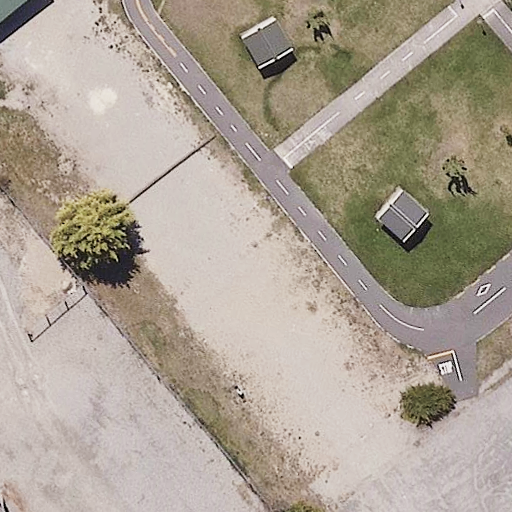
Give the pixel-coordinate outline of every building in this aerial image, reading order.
[(0,0),(0,17),(23,0),(0,0)] [(275,15),(242,32),(261,69),(294,51),(275,15)] [(436,208),(407,183),(378,216),(408,241),(436,208)] [(387,376),(328,306),(238,380),(297,451),(387,376)] [(511,396),(511,358),(489,377),(507,401),(511,396)]
